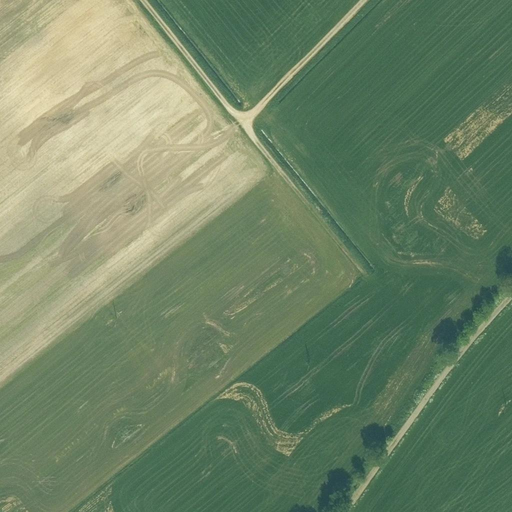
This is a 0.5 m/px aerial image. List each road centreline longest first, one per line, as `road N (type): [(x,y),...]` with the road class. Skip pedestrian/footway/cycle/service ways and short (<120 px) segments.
road 1 (track): [(364,0),(242,122),(363,268)]
road 2 (track): [(242,122),(142,0)]
